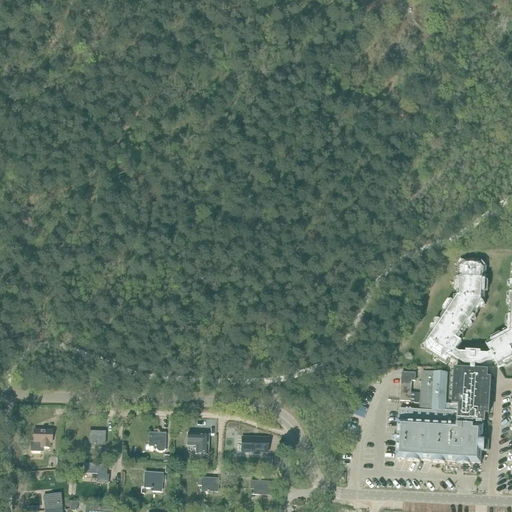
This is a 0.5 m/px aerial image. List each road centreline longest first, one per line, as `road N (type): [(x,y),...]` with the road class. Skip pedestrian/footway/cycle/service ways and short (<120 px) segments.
road 1 (unknown): [(0,322),(257,323),(401,213),(444,170),(511,144)]
road 2 (unknown): [(510,0),(430,47),(377,150),(240,322)]
road 3 (unclassified): [(380,496),(318,482),(291,426),(264,407),(0,394)]
road 4 (unknown): [(0,260),(38,197),(73,179),(208,30),(250,0)]
road 5 (unclassified): [(511,502),(380,496)]
